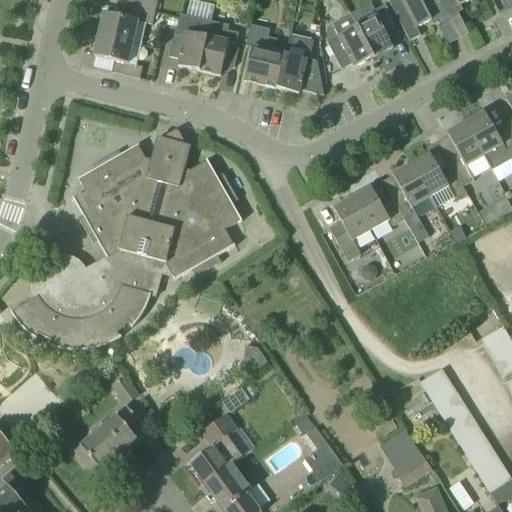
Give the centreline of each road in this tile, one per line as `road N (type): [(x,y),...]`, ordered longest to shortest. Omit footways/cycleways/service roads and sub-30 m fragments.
road 1 (residential): [(274,151),(321,151),(511,49)]
road 2 (residential): [(40,79),(192,111),(274,151)]
road 3 (residential): [(0,237),(40,79)]
road 4 (residential): [(335,294),(275,173),(274,151)]
